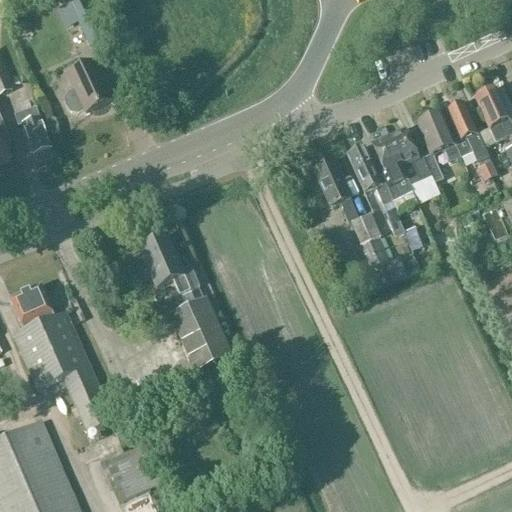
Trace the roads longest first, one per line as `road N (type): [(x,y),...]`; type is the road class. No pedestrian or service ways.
road 1 (track): [(232,133),(405,496),(423,509),(453,506),(511,476)]
road 2 (tertiary): [(0,227),(286,108)]
road 3 (residential): [(511,46),(314,132),(286,108)]
road 4 (tertiary): [(286,108),(302,90),(340,0)]
